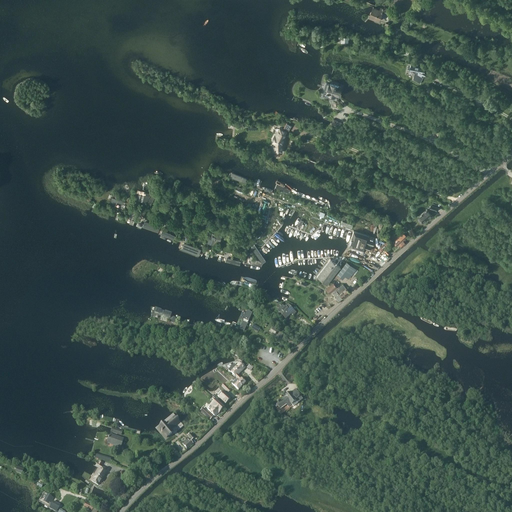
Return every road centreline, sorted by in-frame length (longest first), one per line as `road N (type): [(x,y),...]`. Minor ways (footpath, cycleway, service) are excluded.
road 1 (tertiary): [(121,511),(511,154)]
road 2 (unknown): [(488,174),(387,121),(348,111)]
